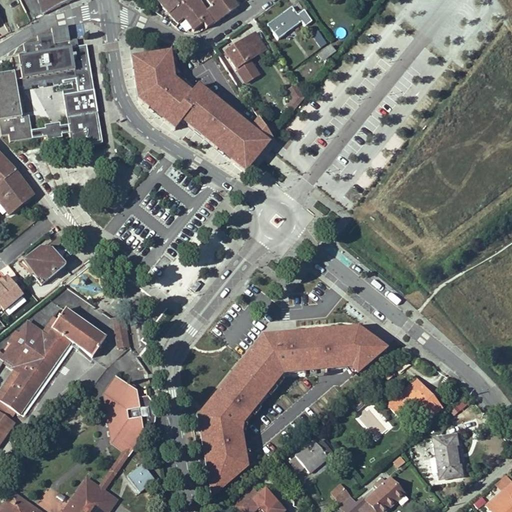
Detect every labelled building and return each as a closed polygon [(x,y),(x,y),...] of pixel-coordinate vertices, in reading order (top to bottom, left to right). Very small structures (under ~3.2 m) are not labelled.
[(83,0),(38,0),(43,15),(83,0)] [(182,5),(187,0),(161,0),(157,4),(168,16),(182,5)] [(214,26),(196,0),(187,0),(182,5),(190,14),(184,20),(194,33),(203,27),(206,30),(214,26)] [(196,0),(214,26),(237,9),(230,0),(203,0),(201,2),(199,0),(196,0)] [(184,20),(190,14),(182,5),(168,16),(173,22),(179,17),(183,21),(184,20)] [(277,41),(301,24),(304,28),(311,23),(304,12),(297,17),(292,9),(267,26),(277,41)] [(183,21),(179,17),(173,22),(177,27),(180,24),(183,21)] [(68,36),(67,26),(51,29),(51,34),(49,34),(49,39),(68,36)] [(335,28),(333,37),(344,40),(346,30),(335,28)] [(326,46),(318,33),(312,37),(321,50),(326,46)] [(88,58),(86,46),(78,47),(77,40),(69,41),(68,36),(49,39),(49,34),(37,36),(38,43),(42,66),(88,58)] [(248,62),(265,52),(265,51),(255,35),(226,54),(246,85),(258,78),(248,62)] [(21,117),(16,89),(15,82),(74,72),(75,79),(77,93),(64,94),(68,123),(69,131),(72,148),(104,142),(94,91),(85,92),(85,87),(93,87),(88,58),(42,66),(38,43),(23,45),(25,56),(11,59),(13,73),(0,75),(0,132),(1,137),(8,136),(10,143),(40,136),(39,129),(32,130),(31,129),(29,115),(21,117)] [(322,63),(335,54),(331,48),(318,57),(322,63)] [(249,133),(197,91),(192,98),(175,85),(171,58),(131,64),(137,106),(174,136),(181,129),(245,183),(255,169),(268,151),(272,145),(258,123),(249,133)] [(16,89),(75,79),(74,72),(15,82),(16,89)] [(304,99),(296,87),(289,91),(290,91),(294,98),(286,108),(293,114),(304,99)] [(61,133),(69,131),(68,123),(60,125),(60,122),(45,124),(45,127),(39,129),(40,136),(47,134),(48,138),(54,137),(62,136),(61,133)] [(0,185),(14,174),(0,157),(0,185)] [(33,197),(14,174),(0,185),(0,205),(9,217),(33,197)] [(66,263),(53,246),(40,245),(24,258),(43,282),(66,263)] [(3,310),(24,294),(8,274),(0,279),(0,306),(2,308),(3,310)] [(65,305),(57,318),(47,331),(43,330),(28,319),(19,332),(15,339),(12,342),(10,345),(5,354),(21,365),(17,371),(20,373),(1,400),(17,413),(21,415),(70,342),(91,357),(107,334),(65,305)] [(47,331),(57,318),(54,316),(43,330),(47,331)] [(128,347),(124,319),(114,321),(118,348),(128,347)] [(243,421),(284,370),(346,364),(356,374),(389,346),(360,324),(297,330),(263,333),(198,414),(214,493),(248,466),(243,427),(243,421)] [(12,342),(15,339),(19,332),(15,329),(7,341),(10,345),(12,342)] [(21,365),(5,354),(0,350),(0,360),(3,363),(13,370),(16,371),(17,371),(21,365)] [(394,375),(390,371),(394,367),(391,364),(377,375),(381,379),(384,376),(389,381),(394,375)] [(17,413),(1,400),(20,373),(13,370),(0,389),(0,407),(8,413),(13,416),(13,417),(17,413)] [(428,422),(430,421),(430,420),(440,412),(445,408),(417,376),(386,403),(401,421),(415,409),(421,416),(422,415),(428,422)] [(131,452),(114,439),(113,438),(107,399),(121,380),(117,377),(103,397),(111,444),(123,452),(128,456),(131,452)] [(152,426),(155,422),(155,421),(154,416),(151,414),(151,409),(153,407),(151,397),(147,396),(139,397),(137,386),(131,382),(128,385),(121,380),(107,399),(113,438),(114,439),(131,452),(143,436),(142,428),(152,426)] [(0,407),(0,410),(11,419),(13,416),(0,407)] [(0,410),(0,444),(16,422),(11,419),(0,410)] [(434,425),(444,417),(440,412),(430,420),(430,421),(434,425)] [(460,463),(457,444),(459,444),(458,433),(432,436),(438,481),(464,477),(462,463),(460,463)] [(319,436),(315,440),(329,456),(333,452),(319,436)] [(328,458),(314,442),(289,462),(298,473),(305,468),(309,474),(328,458)] [(102,493),(128,456),(123,452),(96,488),(102,493)] [(397,468),(405,464),(401,455),(392,460),(397,468)] [(142,464),(126,478),(139,493),(155,479),(142,464)] [(511,481),(506,475),(495,484),(501,491),(511,481)] [(394,500),(402,493),(390,480),(386,484),(382,480),(375,486),(379,490),(365,503),(362,499),(356,505),(350,498),(340,507),(343,511),(357,511),(359,511),(385,511),(397,502),(394,500)] [(511,511),(511,481),(501,491),(485,504),(491,511),(511,511)] [(108,511),(115,502),(102,493),(96,488),(86,482),(64,511),(37,511),(13,495),(0,511),(108,511)] [(285,511),(287,510),(266,486),(256,495),(252,491),(232,509),(234,511),(285,511)] [(349,496),(340,486),(333,492),(342,502),(349,496)] [(397,502),(404,495),(402,493),(394,500),(397,502)]
